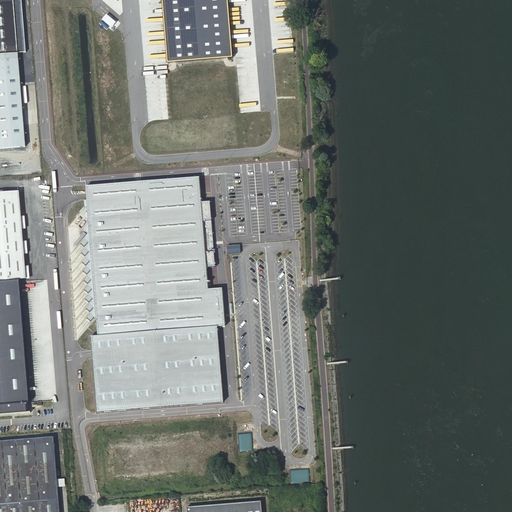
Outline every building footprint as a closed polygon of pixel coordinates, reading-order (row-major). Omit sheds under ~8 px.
[(0,0),(0,57),(18,56),(13,0),(0,0)] [(13,0),(18,56),(24,55),(26,55),(21,0),(13,0)] [(159,0),(165,64),(231,59),(226,0),(159,0)] [(0,152),(26,149),(18,56),(0,57),(0,152)] [(161,407),(199,405),(199,404),(224,403),(218,327),(226,327),(223,289),(209,290),(207,268),(215,267),(210,202),(201,203),(199,178),(191,178),(86,187),(90,235),(80,236),(88,337),(90,337),(91,337),(97,412),(132,409),(161,407)] [(0,417),(36,414),(19,191),(11,192),(11,190),(5,190),(6,192),(0,192),(0,417)] [(0,503),(58,499),(53,436),(0,439),(0,503)] [(58,511),(58,499),(0,503),(0,511),(58,511)] [(188,509),(187,511),(261,511),(260,503),(188,509)]
